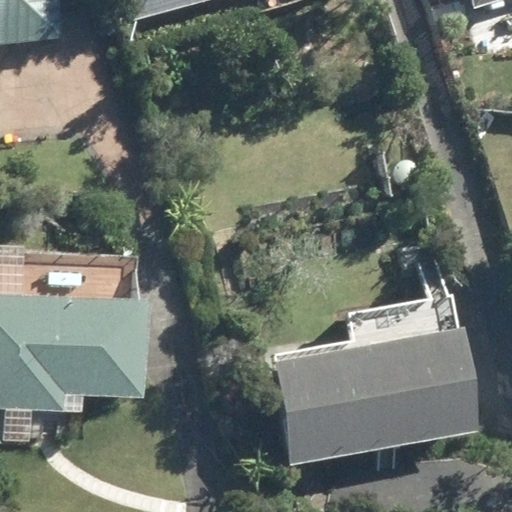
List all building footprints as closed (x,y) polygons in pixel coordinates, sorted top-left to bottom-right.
[(0,0),(0,45),(62,39),(58,0),(0,0)] [(126,0),(132,21),(209,0),(126,0)] [(511,0),(471,0),(475,9),(507,0),(511,0)] [(0,299),(0,413),(56,415),(56,397),(138,400),(142,304),(0,299)] [(457,335),(267,368),(285,471),(475,437),(457,335)]
